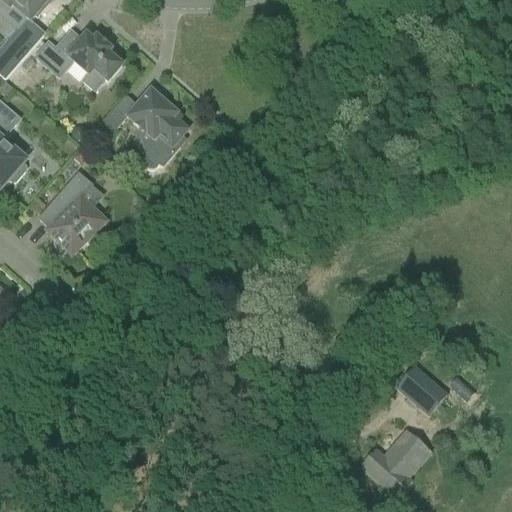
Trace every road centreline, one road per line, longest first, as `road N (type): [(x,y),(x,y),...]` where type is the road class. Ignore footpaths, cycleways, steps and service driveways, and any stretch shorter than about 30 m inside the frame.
road 1 (track): [(132,271),(321,431),(355,437),(390,414)]
road 2 (residential): [(0,344),(48,292),(0,249)]
